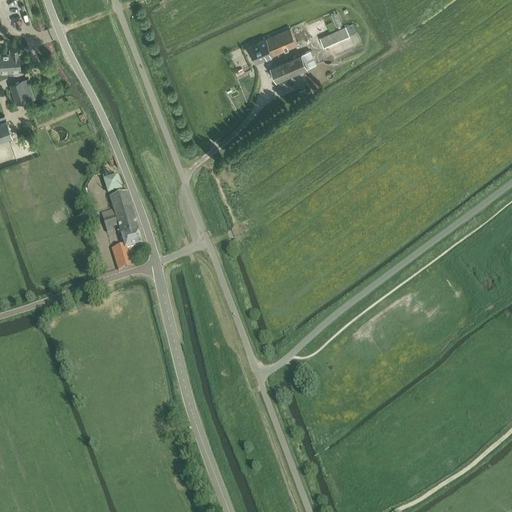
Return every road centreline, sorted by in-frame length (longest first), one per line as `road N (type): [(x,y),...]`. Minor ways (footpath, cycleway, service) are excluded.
road 1 (unknown): [(107,0),(168,155),(192,260),(210,277),(299,511)]
road 2 (unclassified): [(156,264),(119,156),(47,0)]
road 3 (unclassified): [(228,511),(181,376),(156,264)]
road 4 (unclassified): [(0,317),(156,264)]
road 5 (unknown): [(397,511),(511,430)]
